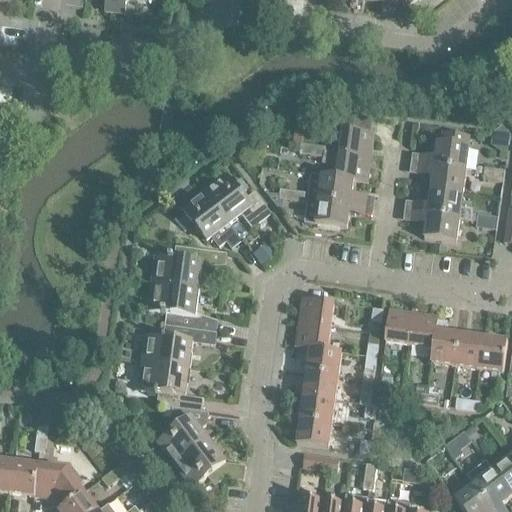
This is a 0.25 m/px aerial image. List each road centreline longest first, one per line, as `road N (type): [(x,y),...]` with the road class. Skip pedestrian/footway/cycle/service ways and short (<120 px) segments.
road 1 (residential): [(374,279),(311,270),(270,288),(256,427),(268,456),(259,511)]
road 2 (residential): [(218,14),(441,46),(509,0)]
road 3 (residential): [(44,56),(148,69),(218,14)]
road 4 (residential): [(511,283),(486,298),(374,279)]
road 5 (residential): [(374,279),(392,153)]
